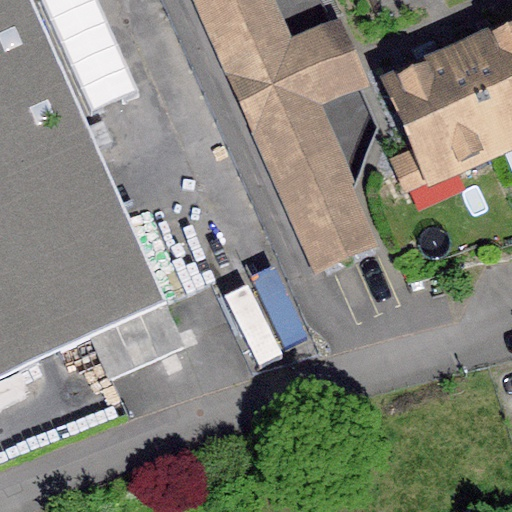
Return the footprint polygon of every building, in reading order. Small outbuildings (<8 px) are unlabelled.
[(167,307),(29,0),(0,0),(0,381),(92,341),(167,307)] [(99,119),(140,102),(95,0),(54,0),(49,2),(99,119)] [(205,0),(324,267),(374,245),(313,108),(289,54),(265,0),(205,0)] [(289,54),(313,108),(361,86),(337,32),(289,54)] [(511,38),(461,61),(501,153),(511,147),(511,38)] [(458,172),(501,153),(461,61),(393,91),(424,159),(448,149),(458,172)] [(167,307),(92,341),(110,382),(184,349),(167,307)]
